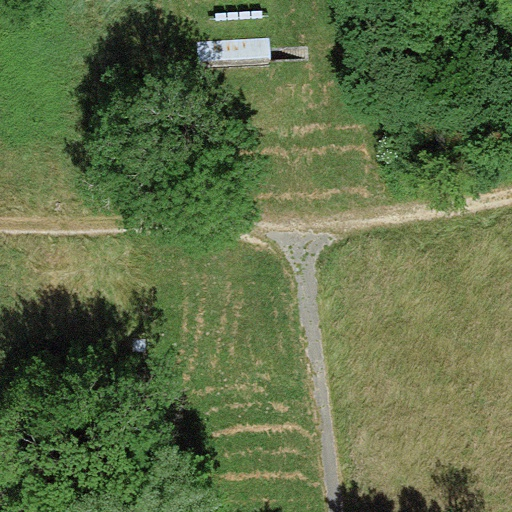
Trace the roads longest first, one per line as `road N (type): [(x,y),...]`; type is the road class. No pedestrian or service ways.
road 1 (track): [(0,224),(290,231),(511,192)]
road 2 (track): [(327,511),(290,231)]
